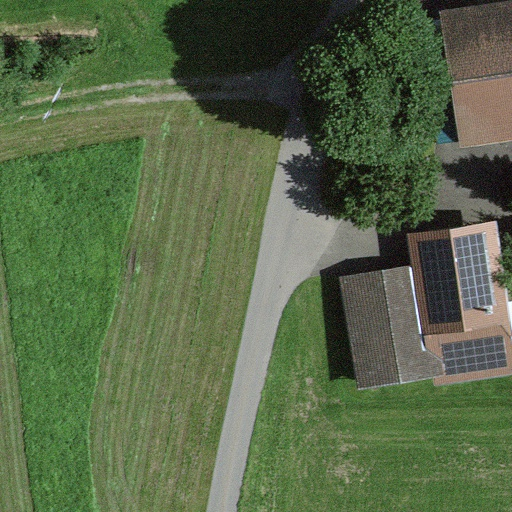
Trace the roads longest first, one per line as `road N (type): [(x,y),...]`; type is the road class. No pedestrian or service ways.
road 1 (residential): [(220,511),(348,0)]
road 2 (track): [(0,115),(100,96),(228,89),(318,100)]
